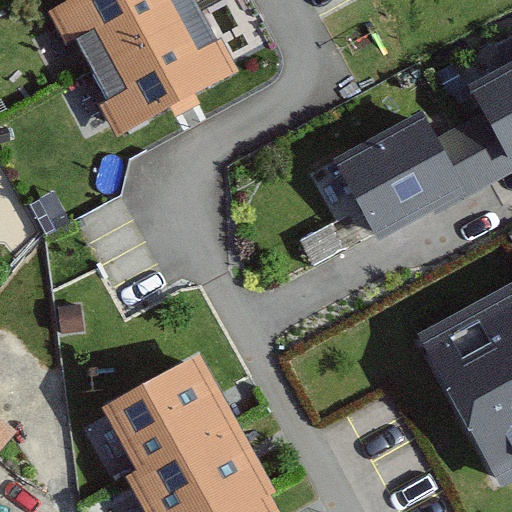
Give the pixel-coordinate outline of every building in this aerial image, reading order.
[(238,72),(199,0),(68,0),(49,11),(118,137),(238,72)] [(511,70),(472,92),(484,114),(511,164),(511,163),(511,70)] [(425,113),(335,161),(376,236),(465,189),(438,139),(425,113)] [(438,139),(465,189),(511,164),(484,114),(438,139)] [(511,289),(419,339),(496,484),(511,475),(511,289)] [(267,511),(185,345),(86,394),(143,511),(267,511)] [(0,445),(14,429),(0,418),(0,445)]
